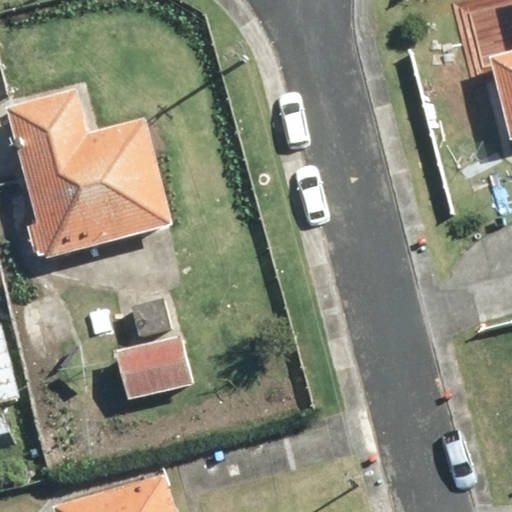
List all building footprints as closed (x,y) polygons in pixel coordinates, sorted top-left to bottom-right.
[(511,0),(509,0),(511,12),(511,60),(478,69),(498,152),(511,148),(511,0)] [(24,99),(60,254),(190,222),(163,111),(106,125),(96,82),(24,99)] [(15,326),(0,329),(0,402),(32,394),(15,326)] [(193,331),(127,351),(143,401),(208,381),(193,331)] [(18,403),(0,408),(0,440),(26,433),(18,403)] [(68,500),(71,511),(198,511),(187,469),(68,500)]
